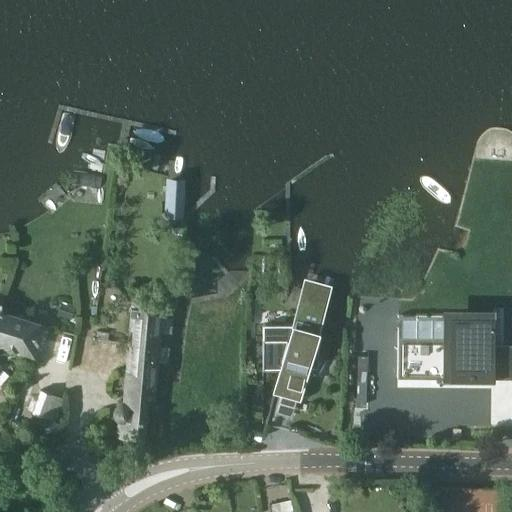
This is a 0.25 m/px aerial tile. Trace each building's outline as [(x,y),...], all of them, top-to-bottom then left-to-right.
[(185,217),(187,177),(169,176),(166,216),(185,217)] [(263,338),(262,368),(264,368),(264,367),(281,367),(280,371),(281,371),(282,370),(286,371),(281,389),(297,394),(305,368),(317,368),(319,368),(319,343),(317,343),(317,344),(304,340),(307,328),(315,331),(327,288),(310,283),(306,282),(305,282),(303,289),(299,303),(293,325),(263,325),(263,338)] [(142,437),(146,397),(152,397),(160,304),(131,300),(123,403),(121,404),(118,405),(116,407),(115,409),(115,413),(117,415),(122,419),(121,435),(142,437)] [(511,346),(495,346),(495,308),(493,308),(493,317),(451,316),(450,340),(399,340),(399,328),(398,328),(397,378),(399,378),(399,376),(442,376),(442,380),(494,381),(494,377),(511,376),(511,346)] [(0,346),(32,357),(42,325),(0,312),(0,346)] [(107,340),(109,332),(97,330),(96,338),(107,340)] [(45,417),(54,394),(43,390),(34,413),(35,413),(44,417),(45,417)] [(44,417),(35,413),(32,420),(41,423),(44,417)] [(270,511),(291,511),(289,500),(268,504),(270,511)]
